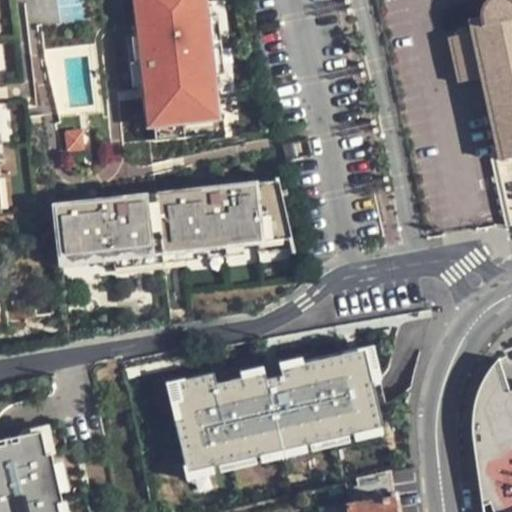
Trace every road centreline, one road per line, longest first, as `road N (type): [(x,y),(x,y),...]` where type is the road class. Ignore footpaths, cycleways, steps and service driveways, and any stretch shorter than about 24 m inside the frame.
road 1 (residential): [(511,286),(471,271),(417,270),(0,361)]
road 2 (secondary): [(444,511),(436,437),(444,379),(473,323),(511,294)]
